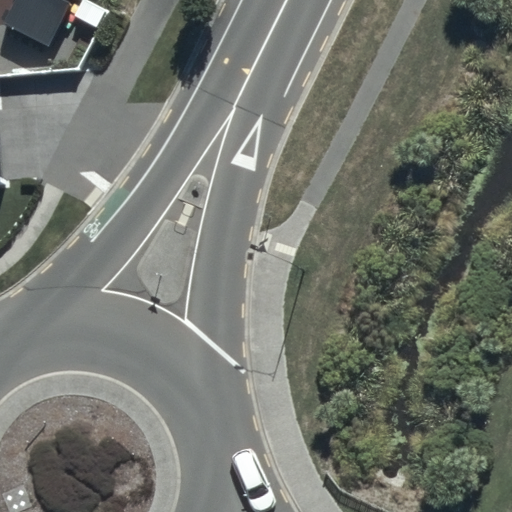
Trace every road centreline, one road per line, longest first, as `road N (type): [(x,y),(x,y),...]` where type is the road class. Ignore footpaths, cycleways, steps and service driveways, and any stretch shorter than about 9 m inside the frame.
road 1 (tertiary): [(31,334),(123,234),(189,140),(247,82)]
road 2 (tertiary): [(247,82),(200,400)]
road 3 (tertiary): [(31,334),(79,328),(127,338),(168,363),(200,400)]
